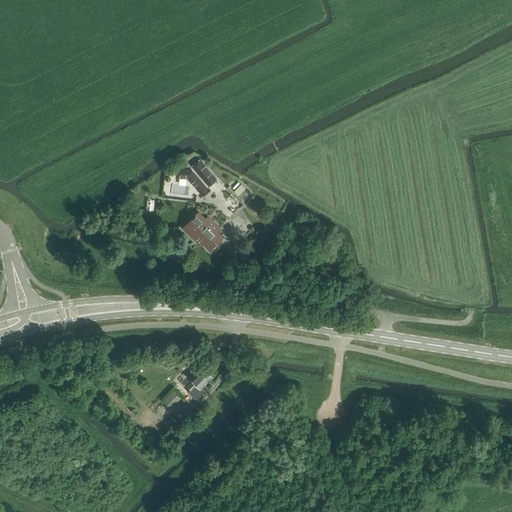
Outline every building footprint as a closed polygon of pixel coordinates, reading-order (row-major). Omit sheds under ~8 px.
[(209,187),(218,179),(200,158),(191,166),(209,187)] [(188,179),(194,186),(204,197),(210,192),(201,181),(192,171),(179,169),(178,177),(188,179)] [(212,247),(221,239),(215,233),(220,228),(209,217),(204,222),(196,214),(183,228),(195,239),(200,235),(212,247)] [(187,386),(191,390),(189,392),(196,399),(204,390),(201,387),(213,375),(203,366),(191,378),(193,380),(187,386)] [(170,408),(180,398),(174,392),(164,402),(170,408)] [(145,425),(154,416),(149,411),(140,420),(145,425)]
